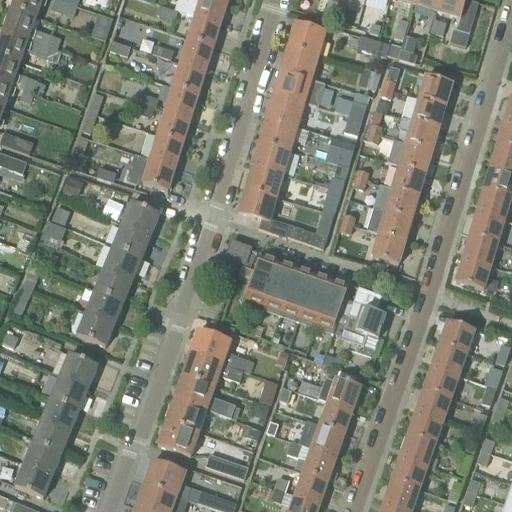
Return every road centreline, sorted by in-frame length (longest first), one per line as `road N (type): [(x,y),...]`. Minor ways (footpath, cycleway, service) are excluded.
road 1 (residential): [(112,511),(278,0)]
road 2 (residential): [(355,511),(511,7)]
